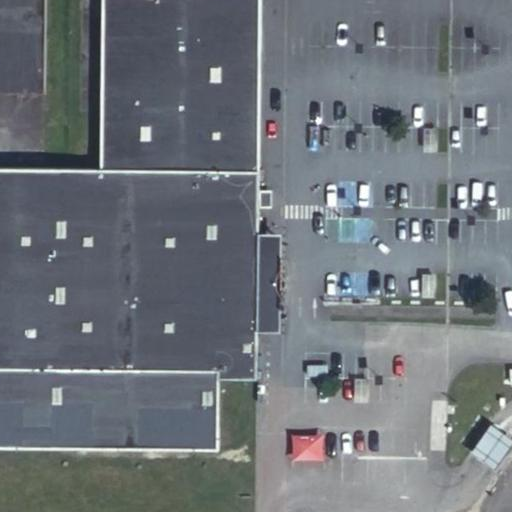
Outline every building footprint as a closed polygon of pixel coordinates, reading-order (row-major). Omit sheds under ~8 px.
[(37,0),(0,0),(0,90),(37,91),(37,0)] [(94,0),(93,167),(250,168),(251,0),(94,0)] [(249,237),(250,168),(93,167),(0,166),(0,449),(211,450),(212,378),(248,379),(249,320),(249,313),(268,313),(268,238),(249,237)] [(511,439),(511,434),(491,419),(471,446),(495,463),(511,439)] [(325,456),(324,429),(291,430),(292,457),(325,456)]
